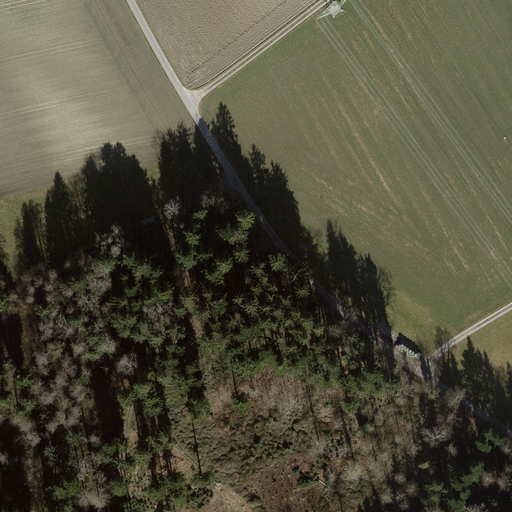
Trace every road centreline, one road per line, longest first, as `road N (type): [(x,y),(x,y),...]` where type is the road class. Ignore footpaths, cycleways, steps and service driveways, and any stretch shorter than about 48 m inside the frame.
road 1 (unclassified): [(131,0),(231,173),(298,266),(387,349),(511,436)]
road 2 (track): [(325,0),(189,103)]
